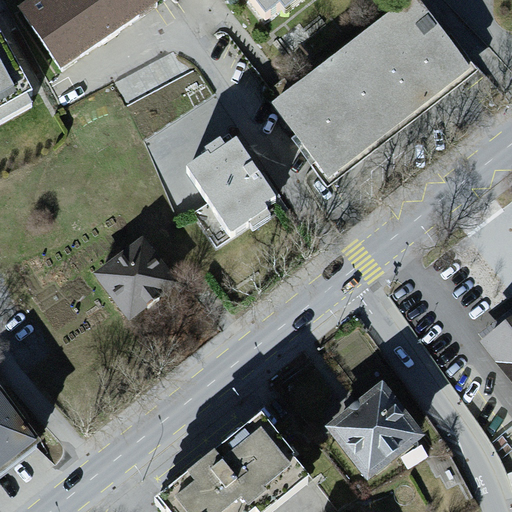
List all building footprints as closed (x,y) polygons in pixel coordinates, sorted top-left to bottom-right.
[(41,0),(11,20),(53,84),(160,14),(150,0),(41,0)] [(301,0),(235,0),(262,32),(301,0)] [(413,0),(411,0),(270,114),(329,187),(472,72),(413,0)] [(0,49),(0,118),(29,103),(0,49)] [(222,156),(216,146),(194,160),(200,168),(181,180),(228,253),(283,217),(236,147),(222,156)] [(177,294),(142,245),(93,281),(128,329),(177,294)] [(511,332),(484,353),(511,391),(511,332)] [(425,449),(382,394),(324,438),(366,494),(425,449)] [(0,405),(0,480),(36,453),(0,405)] [(281,511),(312,486),(257,423),(152,511),(281,511)]
